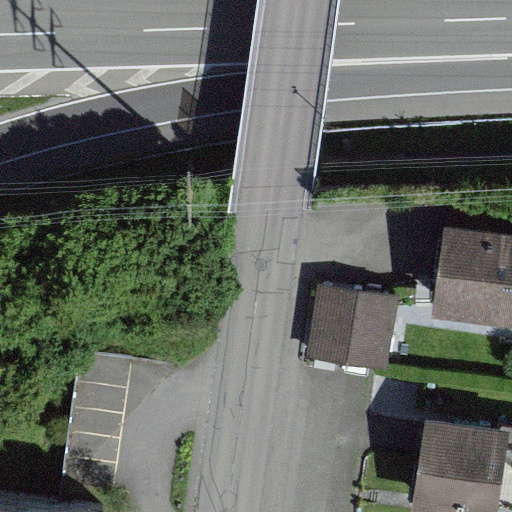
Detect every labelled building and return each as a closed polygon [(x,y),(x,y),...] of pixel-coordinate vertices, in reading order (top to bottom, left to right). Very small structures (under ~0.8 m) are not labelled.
[(511,239),(448,231),(438,311),(510,321),(511,303),(511,239)] [(390,300),(323,291),(315,352),(382,361),(390,300)] [(83,362),(63,482),(115,491),(135,370),(83,362)] [(489,511),(501,436),(430,425),(416,510),(430,511),(489,511)] [(105,511),(107,503),(0,488),(0,511),(105,511)]
